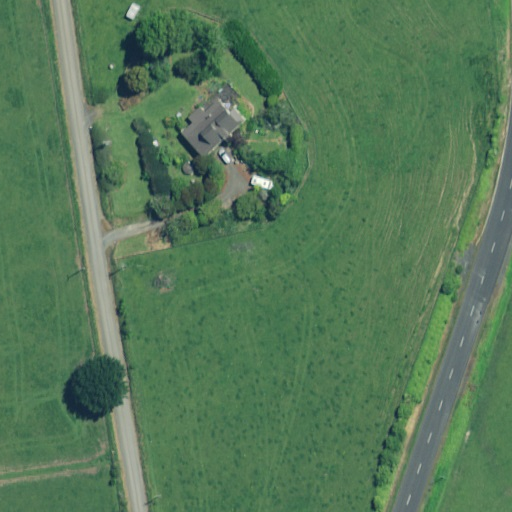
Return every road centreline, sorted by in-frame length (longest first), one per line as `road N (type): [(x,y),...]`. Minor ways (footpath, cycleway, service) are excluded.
road 1 (residential): [(63,0),(140,511)]
road 2 (unclassified): [(406,511),(511,182)]
